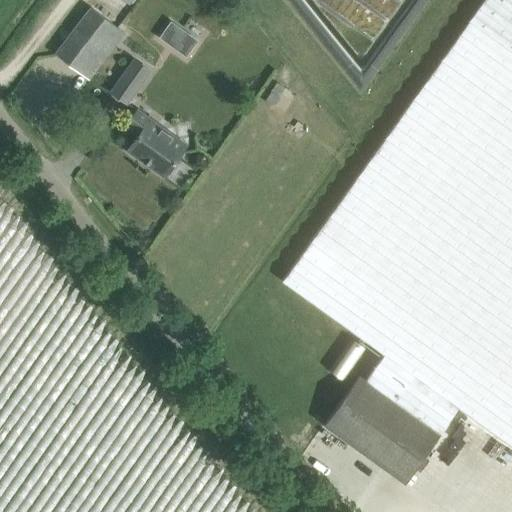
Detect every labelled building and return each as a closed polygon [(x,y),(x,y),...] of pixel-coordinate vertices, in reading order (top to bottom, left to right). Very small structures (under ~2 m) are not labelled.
[(293,265),(282,281),(384,355),(366,381),(359,376),(324,425),(405,483),(458,408),(511,446),(511,0),(483,0),(469,20),(293,265)] [(58,56),(90,80),(125,33),(92,8),(55,55),(57,57),(58,56)] [(154,18),(145,29),(155,36),(156,35),(163,25),(154,18)] [(198,41),(170,21),(158,38),(186,57),(198,41)] [(127,104),(151,70),(134,59),(110,92),(127,104)] [(277,83),(271,92),(280,98),(286,88),(277,83)] [(271,92),(265,102),(274,107),(280,98),(271,92)] [(137,110),(126,126),(138,135),(127,150),(164,177),(186,145),(137,110)] [(349,340),(327,371),(339,379),(361,348),(349,340)]
